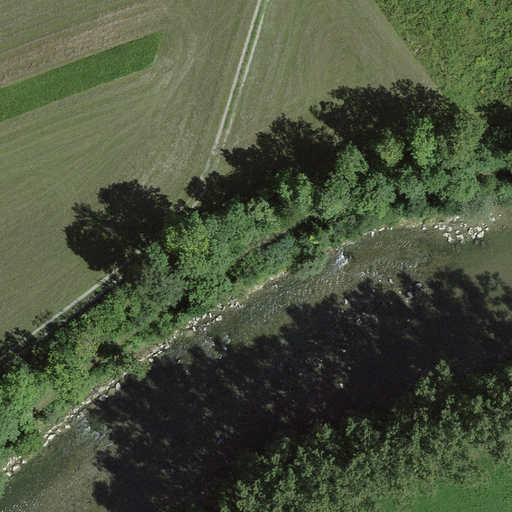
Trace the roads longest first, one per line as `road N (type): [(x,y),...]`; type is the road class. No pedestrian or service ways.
road 1 (track): [(0,364),(178,224),(212,169),(266,0)]
road 2 (track): [(153,325),(0,442)]
